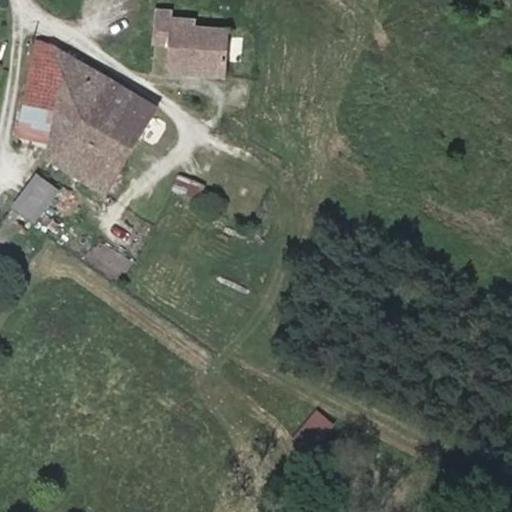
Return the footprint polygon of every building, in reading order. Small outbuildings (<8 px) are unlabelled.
[(171,11),(155,10),(153,41),(168,42),(166,71),(197,73),(197,68),(204,69),(204,73),(225,74),(227,27),(194,26),(194,19),(170,17),(171,11)] [(50,148),(64,126),(54,119),(39,116),(53,48),(38,41),(17,138),(50,148)] [(157,111),(53,48),(39,116),(54,119),(64,126),(50,148),(48,162),(106,196),(124,164),(65,129),(79,105),(139,141),(157,111)] [(139,141),(79,105),(65,129),(124,164),(139,141)] [(36,226),(60,192),(36,174),(11,208),(36,226)] [(197,200),(203,186),(179,176),(173,190),(197,200)] [(310,453),(332,426),(317,413),(295,441),(310,453)]
